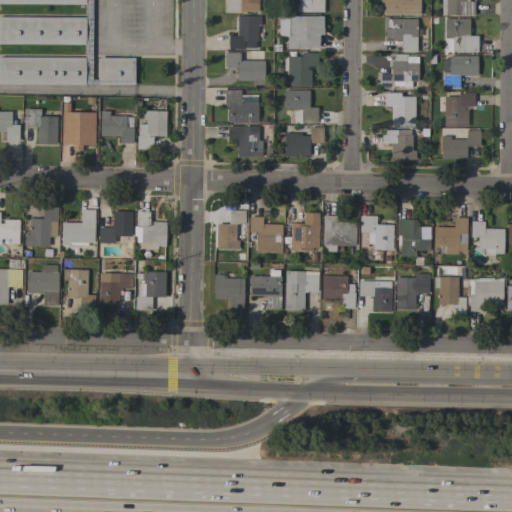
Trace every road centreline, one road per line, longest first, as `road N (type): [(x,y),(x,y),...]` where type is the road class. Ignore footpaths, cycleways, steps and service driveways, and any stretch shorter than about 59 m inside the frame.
road 1 (motorway): [(511,495),(0,477)]
road 2 (residential): [(0,179),(511,186)]
road 3 (residential): [(187,372),(190,0)]
road 4 (motorway): [(321,381),(280,417),(216,440),(0,432)]
road 5 (secondary): [(321,381),(376,394),(511,395)]
road 6 (secondary): [(511,373),(373,370),(321,381)]
road 7 (secondary): [(187,372),(0,368)]
road 8 (residential): [(350,186),(350,0)]
road 9 (residential): [(506,186),(506,0)]
road 10 (secondary): [(187,372),(321,381)]
